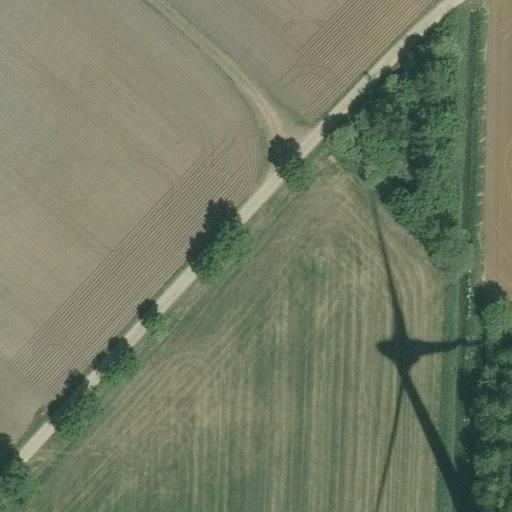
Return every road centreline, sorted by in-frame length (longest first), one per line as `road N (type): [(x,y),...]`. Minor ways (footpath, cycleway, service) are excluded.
road 1 (track): [(0,483),(463,0)]
road 2 (track): [(309,153),(259,87),(160,0)]
